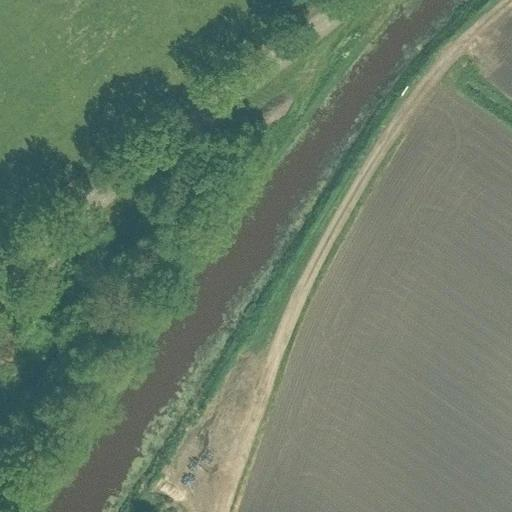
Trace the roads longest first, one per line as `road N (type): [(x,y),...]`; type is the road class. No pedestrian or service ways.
road 1 (track): [(239,511),(350,225),(411,107),(432,76),(511,8)]
road 2 (tertiary): [(0,274),(352,0)]
